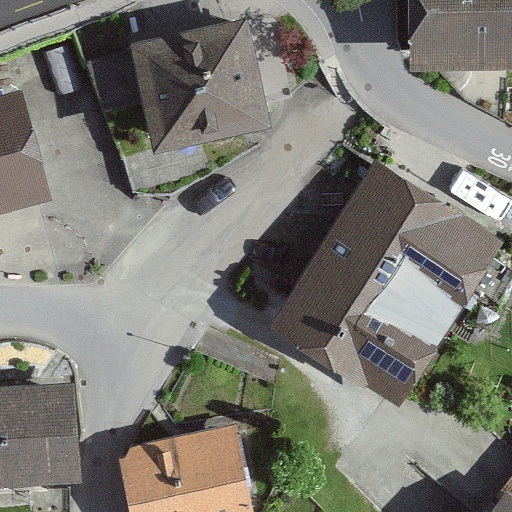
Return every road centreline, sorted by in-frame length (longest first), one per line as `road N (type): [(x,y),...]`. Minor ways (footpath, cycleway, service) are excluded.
road 1 (residential): [(0,311),(67,313),(109,342),(100,391),(107,511)]
road 2 (unclassified): [(511,156),(393,91),(364,49),(351,0)]
